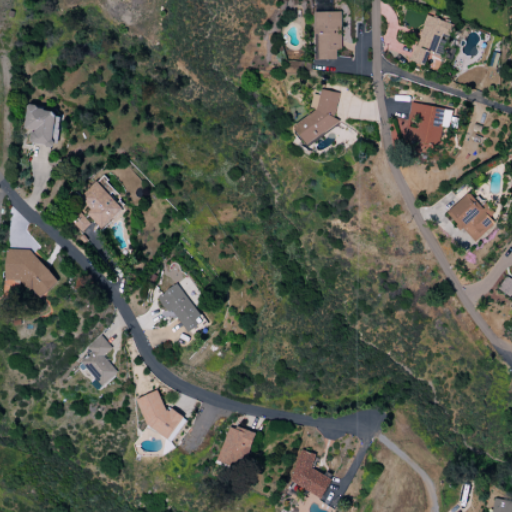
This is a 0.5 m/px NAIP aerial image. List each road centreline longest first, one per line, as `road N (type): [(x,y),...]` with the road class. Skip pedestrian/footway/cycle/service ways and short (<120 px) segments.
road 1 (residential): [(0,182),(97,279),(156,372),(180,389),(273,417),(369,423)]
road 2 (residential): [(373,0),(379,103),(396,173),(469,308),(511,351)]
